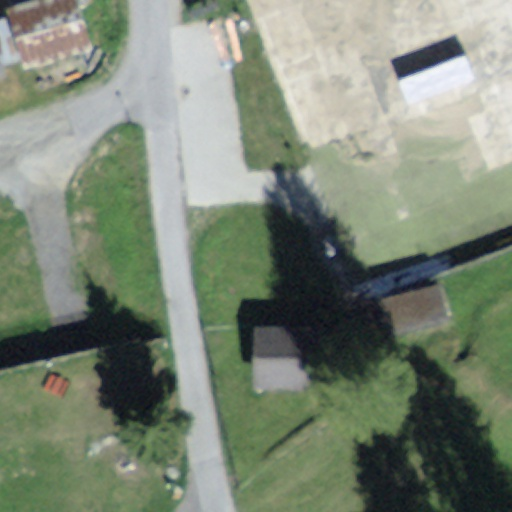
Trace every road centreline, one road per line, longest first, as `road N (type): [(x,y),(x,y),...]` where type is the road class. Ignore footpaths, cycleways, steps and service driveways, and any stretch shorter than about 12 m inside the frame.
road 1 (unclassified): [(143,0),(172,350)]
road 2 (unclassified): [(198,511),(180,477),(172,350)]
road 3 (track): [(148,89),(0,154)]
